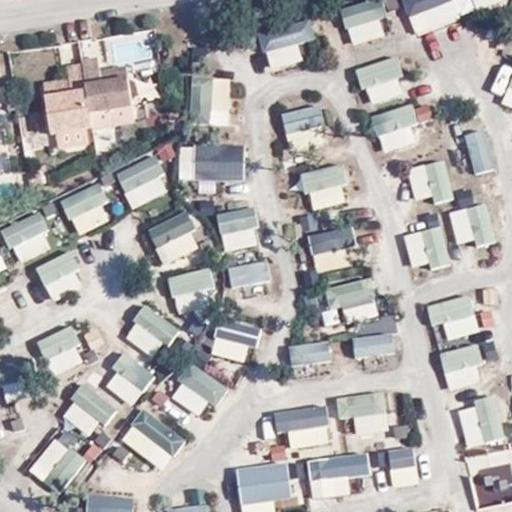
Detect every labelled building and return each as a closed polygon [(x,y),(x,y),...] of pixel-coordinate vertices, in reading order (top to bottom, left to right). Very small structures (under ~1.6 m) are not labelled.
[(451,0),(409,0),(401,4),(416,36),(459,17),(451,0)] [(392,34),(383,8),(342,23),(351,48),(392,34)] [(302,62),(297,46),(315,41),(308,15),(257,28),(268,70),(302,62)] [(511,34),(505,33),(502,45),(503,54),(511,56),(511,34)] [(369,107),(406,95),(394,58),(356,71),(369,107)] [(102,59),(85,62),(87,72),(94,116),(138,110),(133,72),(105,77),(102,59)] [(54,138),(97,131),(94,116),(87,72),(70,74),(75,103),(50,107),(54,138)] [(511,76),(501,106),(511,109),(511,76)] [(192,82),(191,109),(206,109),(206,127),(229,127),(229,82),(192,82)] [(170,124),(165,101),(143,106),(148,128),(170,124)] [(286,145),(326,134),(318,105),(278,116),(286,145)] [(411,108),(374,115),(381,152),(418,145),(411,108)] [(486,131),(464,136),(473,176),(495,171),(486,131)] [(180,185),(245,183),(245,147),(180,148),(180,185)] [(132,212),(170,192),(152,156),(114,176),(132,212)] [(406,171),(415,207),(453,197),(443,161),(406,171)] [(309,212),(349,203),(340,167),(301,176),(309,212)] [(74,237),(112,222),(97,185),(59,200),(74,237)] [(448,215),(458,250),(496,240),(485,204),(448,215)] [(222,252),(258,248),(254,210),(218,214),(222,252)] [(0,231),(18,267),(53,249),(35,214),(0,231)] [(164,267),(201,248),(183,214),(146,233),(164,267)] [(441,228),(403,236),(412,274),(449,265),(441,228)] [(316,267),(340,271),(345,246),(321,241),(316,267)] [(85,287),(68,253),(34,271),(52,305),(85,287)] [(229,287),(268,282),(265,264),(227,269),(229,287)] [(169,279),(176,317),(214,310),(207,271),(169,279)] [(330,314),(376,300),(370,279),(324,292),(330,314)] [(0,314),(14,309),(3,285),(0,286),(0,314)] [(426,304),(428,328),(443,327),(445,340),(475,337),(472,300),(426,304)] [(145,308),(123,341),(154,363),(177,330),(145,308)] [(56,385),(88,370),(69,329),(37,344),(56,385)] [(440,354),(448,391),(484,383),(476,346),(440,354)] [(133,409),(156,377),(125,355),(102,386),(133,409)] [(33,360),(0,365),(0,403),(40,396),(33,360)] [(193,365),(169,397),(202,421),(226,389),(193,365)] [(86,386),(61,417),(90,441),(116,410),(86,386)] [(344,397),(347,435),(387,432),(384,394),(344,397)] [(467,447),(504,437),(494,400),(457,409),(467,447)] [(285,451),(340,444),(335,405),(280,413),(285,451)] [(146,409),(120,439),(161,473),(186,443),(146,409)] [(387,450),(390,487),(417,486),(415,449),(387,450)] [(306,460),(309,500),(350,497),(349,480),(369,478),(368,455),(306,460)] [(243,511),(275,511),(274,503),(293,500),(286,462),(236,471),(243,511)] [(511,467),(480,474),(486,504),(511,498),(511,467)] [(86,500),(86,511),(133,511),(133,499),(86,500)]
